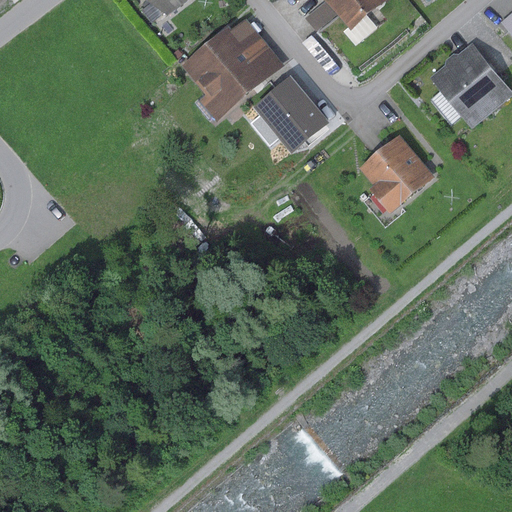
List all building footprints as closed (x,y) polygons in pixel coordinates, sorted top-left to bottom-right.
[(147,0),(150,3),(169,16),(191,0),(147,0)] [(387,0),(323,0),(326,3),(306,19),(317,33),(339,16),(351,31),(388,1),(387,0)] [(511,13),(500,23),(511,36),(511,13)] [(230,28),(185,68),(207,96),(198,103),(218,123),(285,67),(256,31),(242,43),(230,28)] [(447,66),(431,79),(442,93),(432,101),(452,126),(462,118),(473,130),(511,98),(511,90),(474,44),(460,55),(455,55),(446,61),(447,66)] [(329,123),(291,76),(253,107),(260,116),(251,124),(270,147),(279,139),(291,153),(329,123)] [(402,136),(361,170),(375,187),(371,190),(393,216),(437,179),(402,136)]
